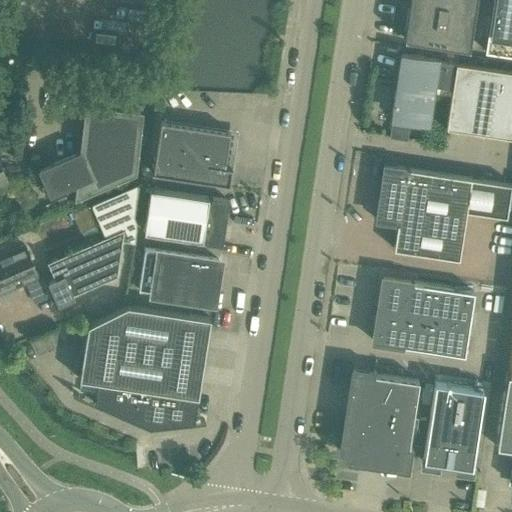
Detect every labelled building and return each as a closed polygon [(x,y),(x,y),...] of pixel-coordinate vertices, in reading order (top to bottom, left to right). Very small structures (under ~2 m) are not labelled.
[(412,0),(411,8),(408,7),(403,38),(468,48),(475,0),(412,0)] [(511,0),(491,0),(484,50),(511,54),(511,0)] [(451,88),(455,62),(401,54),(397,79),(405,81),(403,90),(395,89),(391,118),(392,119),(410,121),(409,127),(424,129),(424,124),(428,124),(434,85),(451,88)] [(471,131),(481,66),(455,62),(451,88),(445,127),(471,131)] [(495,135),(505,70),(481,66),(471,131),(495,135)] [(511,137),(511,70),(505,70),(495,135),(511,137)] [(136,173),(143,111),(84,104),(79,151),(38,169),(49,194),(75,183),(73,201),(136,173)] [(392,119),(389,136),(396,137),(407,139),(409,126),(409,127),(410,121),(392,119)] [(226,151),(230,131),(160,121),(153,171),(151,171),(151,172),(229,184),(234,152),(226,151)] [(511,183),(471,177),(384,164),(380,186),(381,186),(379,198),(375,220),(397,223),(393,249),(458,258),(466,210),(506,216),(507,207),(511,183)] [(92,204),(105,235),(123,227),(122,239),(133,240),(136,223),(133,216),(137,186),(136,184),(92,204)] [(36,202),(28,185),(13,191),(21,209),(36,202)] [(221,243),(227,200),(150,188),(143,232),(221,243)] [(116,274),(122,239),(123,227),(105,235),(47,261),(55,279),(49,281),(58,303),(73,297),(72,293),(116,274)] [(25,282),(38,276),(25,245),(0,255),(0,292),(16,286),(16,284),(24,280),(25,282)] [(212,301),(219,260),(144,249),(138,290),(212,301)] [(464,354),(474,291),(383,277),(373,341),(464,354)] [(160,296),(159,307),(193,311),(194,300),(160,296)] [(209,325),(210,318),(127,305),(87,324),(79,378),(98,381),(95,403),(139,423),(141,419),(150,422),(159,421),(160,426),(194,423),(194,422),(198,397),(209,325)] [(507,374),(496,447),(511,449),(511,351),(509,375),(507,374)] [(348,458),(359,459),(359,460),(405,467),(408,447),(412,447),(412,446),(409,445),(418,380),(374,373),(375,370),(374,369),(373,373),(353,370),(343,438),(341,448),(348,458)] [(471,469),(483,390),(434,382),(422,461),(471,469)]
